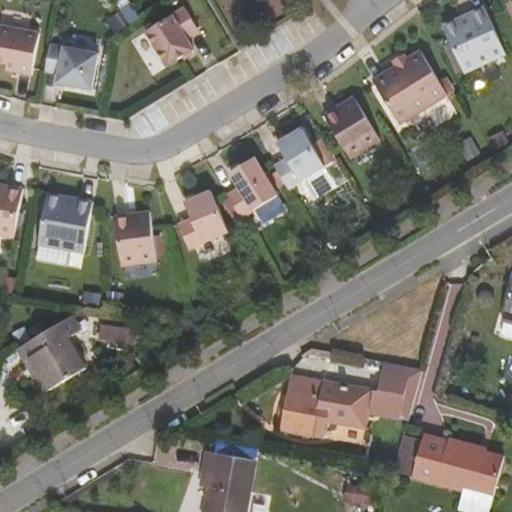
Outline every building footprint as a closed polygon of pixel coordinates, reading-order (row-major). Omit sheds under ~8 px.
[(169,27),(131,50),(152,85),(178,69),(171,57),(183,49),(169,27)] [(468,31),(428,50),(450,98),(492,80),(468,31)] [(22,53),(0,48),(0,91),(16,94),(22,53)] [(33,62),(28,88),(42,90),(40,101),(75,108),(81,72),(33,62)] [(402,73),(389,81),(379,87),(356,102),(381,146),(431,118),(402,73)] [(379,87),(389,81),(387,76),(376,82),(379,87)] [(342,120),(308,137),(333,181),(366,164),(359,155),(342,120)] [(284,148),(259,165),(280,203),(307,189),(290,159),(284,148)] [(237,179),(213,194),(233,234),(259,219),(237,179)] [(191,212),(166,221),(171,239),(159,244),(170,268),(210,252),(191,212)] [(75,225),(29,215),(19,267),(66,276),(75,225)] [(131,230),(96,235),(103,283),(137,280),(131,230)] [(511,299),(510,299),(499,338),(501,339),(511,343),(511,299)] [(511,343),(501,339),(497,350),(500,355),(511,358),(511,343)] [(39,345),(6,364),(12,375),(19,371),(36,405),(74,386),(57,351),(45,356),(39,345)] [(397,390),(365,383),(360,413),(271,395),(261,447),(305,456),(308,443),(352,451),(357,437),(387,442),(397,390)] [(410,482),(488,505),(499,465),(483,459),(485,453),(449,444),(448,448),(424,441),(410,482)] [(237,511),(245,470),(204,462),(201,476),(195,476),(193,493),(202,496),(200,508),(198,511),(237,511)] [(191,506),(200,508),(202,496),(193,493),(191,506)]
